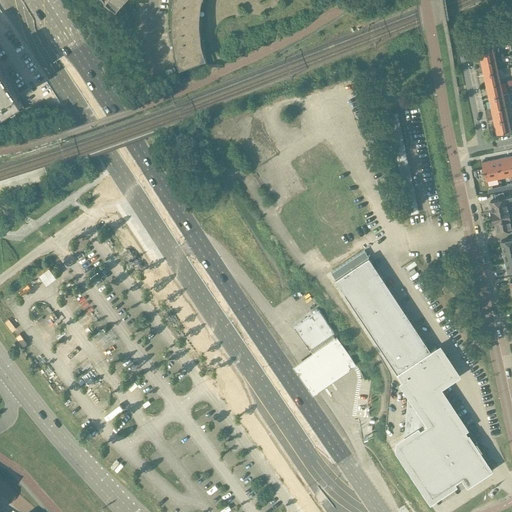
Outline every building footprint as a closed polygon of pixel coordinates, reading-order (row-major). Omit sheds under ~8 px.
[(173,0),(172,6),(171,21),(172,37),(175,51),(179,66),(206,57),(204,50),(201,40),(200,26),(200,17),(201,2),(201,0),(173,0)] [(479,48),(482,60),(495,57),(493,45),(479,48)] [(484,72),(498,69),(495,57),(482,60),(484,72)] [(0,110),(2,115),(10,112),(25,108),(10,86),(13,84),(3,69),(0,71),(0,70),(0,110)] [(498,69),(484,72),(487,84),(501,81),(498,69)] [(503,93),(501,81),(487,84),(489,96),(503,93)] [(511,103),(508,92),(503,93),(489,96),(492,107),(506,104),(511,103)] [(506,104),(492,107),(494,120),(508,117),(511,115),(511,109),(511,103),(506,104)] [(508,117),(494,120),(497,131),(511,128),(508,117)] [(511,174),(511,161),(511,155),(496,158),(500,177),(511,174)] [(482,161),(486,180),(500,177),(496,158),(482,161)] [(511,195),(490,200),(493,210),(511,205),(511,195)] [(409,202),(412,213),(419,211),(416,200),(409,202)] [(511,205),(493,210),(491,211),(493,221),(495,221),(511,217),(511,205)] [(511,217),(495,221),(497,231),(511,228),(511,230),(511,229),(511,217)] [(503,250),(511,248),(511,237),(501,240),(503,250)] [(511,248),(503,250),(506,261),(511,259),(511,248)] [(364,249),(331,271),(335,278),(369,256),(364,249)] [(436,346),(431,350),(369,256),(335,278),(397,372),(397,373),(402,380),(411,393),(408,437),(397,444),(432,497),(462,477),(468,485),(493,469),(469,432),(468,433),(437,386),(456,373),(438,345),(436,346)] [(137,292),(78,332),(102,368),(139,343),(181,406),(205,390),(161,324),(159,325),(137,292)] [(310,346),(332,332),(319,311),(296,326),(310,346)] [(357,365),(337,336),(293,367),(313,395),(357,365)]
